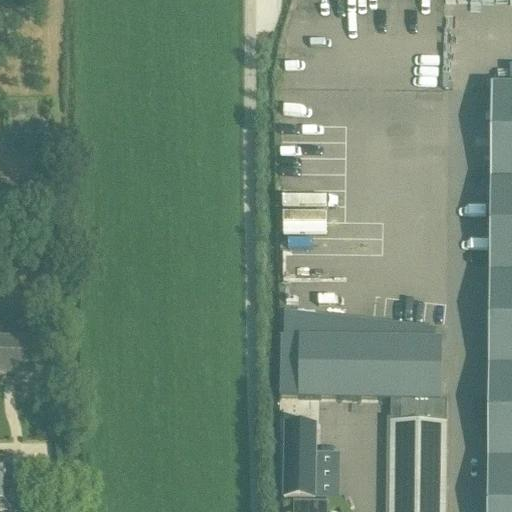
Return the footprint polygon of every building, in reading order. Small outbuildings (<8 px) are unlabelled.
[(511,511),(511,91),(492,91),(491,278),(488,511),(511,511)] [(281,340),(279,401),(299,402),(390,403),(390,421),(387,420),(385,511),(445,511),(447,425),(446,425),(446,402),(441,402),(441,341),(435,341),(436,330),(284,313),(284,340),(281,340)] [(28,343),(28,326),(0,325),(0,380),(40,382),(41,344),(28,343)] [(314,501),(316,428),(285,428),(283,501),(314,501)] [(8,511),(8,472),(0,471),(0,511),(8,511)]
